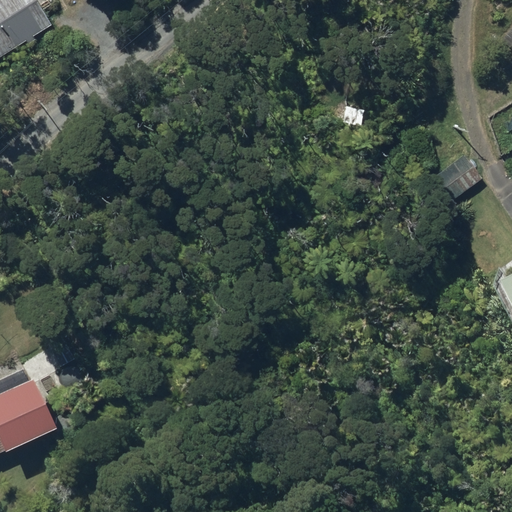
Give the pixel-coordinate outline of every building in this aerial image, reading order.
[(0,0),(0,58),(50,26),(33,0),(0,0)] [(342,125),(361,127),(363,110),(344,108),(342,125)] [(431,181),(449,204),(482,180),(464,156),(431,181)] [(511,275),(501,281),(511,301),(511,275)] [(18,361),(40,400),(43,406),(87,381),(61,336),(18,361)] [(0,447),(8,444),(0,425),(0,447)]
